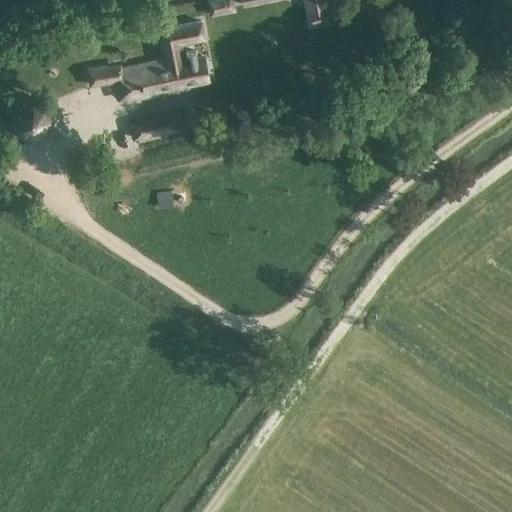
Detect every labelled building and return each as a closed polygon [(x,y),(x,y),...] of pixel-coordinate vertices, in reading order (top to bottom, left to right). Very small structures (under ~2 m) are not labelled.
[(206,0),(210,16),(236,12),(233,0),(206,0)] [(241,0),(243,8),(280,0),(241,0)] [(335,23),(329,0),(302,0),(308,29),(335,23)] [(125,100),(126,103),(132,102),(189,90),(189,87),(210,82),(205,53),(196,55),(195,51),(186,52),(187,57),(185,57),(183,46),(206,40),(203,20),(157,29),(163,59),(123,68),(122,62),(85,68),(89,87),(112,84),(115,102),(125,100)] [(16,134),(32,141),(47,137),(54,120),(48,102),(36,95),(17,101),(8,119),(16,134)] [(184,108),(128,122),(133,139),(188,125),(184,108)] [(0,135),(4,138),(11,127),(0,119),(0,135)] [(171,192),(156,193),(158,207),(173,206),(171,192)]
